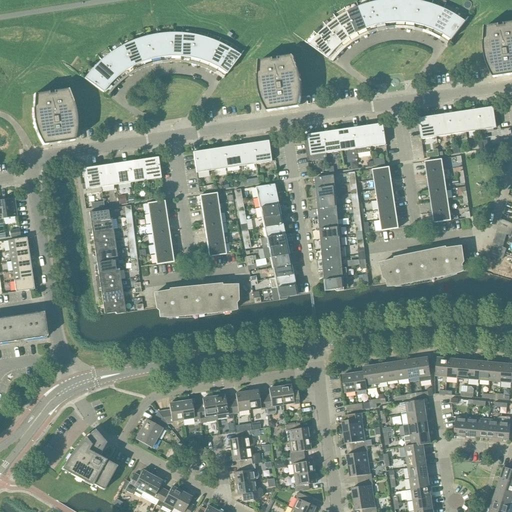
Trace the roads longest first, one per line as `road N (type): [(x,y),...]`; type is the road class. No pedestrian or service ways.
road 1 (residential): [(225,500),(121,443),(143,403),(157,394),(318,372)]
road 2 (tertiary): [(77,383),(313,343)]
road 3 (residential): [(385,104),(343,61),(370,39),(400,34),(433,43),(436,54),(398,103)]
road 4 (residential): [(173,136),(211,82),(160,70),(132,80),(119,96),(164,137)]
road 5 (tertiary): [(313,343),(447,325),(511,331)]
road 6 (residential): [(309,282),(284,120)]
road 7 (residential): [(33,174),(39,157),(164,137)]
road 8 (residential): [(193,276),(173,136)]
road 9 (residential): [(337,511),(318,372)]
road 10 (residential): [(398,103),(418,241)]
road 11 (residential): [(51,303),(33,174)]
